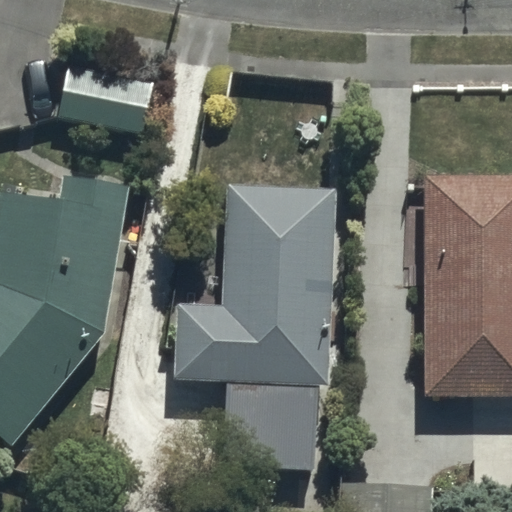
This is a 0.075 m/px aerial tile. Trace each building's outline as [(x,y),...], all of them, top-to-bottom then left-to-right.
[(76,87),(69,132),(139,144),(147,99),(76,87)] [(176,300),(173,380),(225,382),(222,465),(313,469),(316,385),(327,385),(335,194),(231,190),(227,302),(176,300)] [(511,196),(432,196),(432,404),(511,404),(511,196)] [(122,235),(7,219),(0,275),(0,457),(14,469),(105,358),(122,235)] [(350,499),(349,511),(429,511),(430,500),(350,499)]
